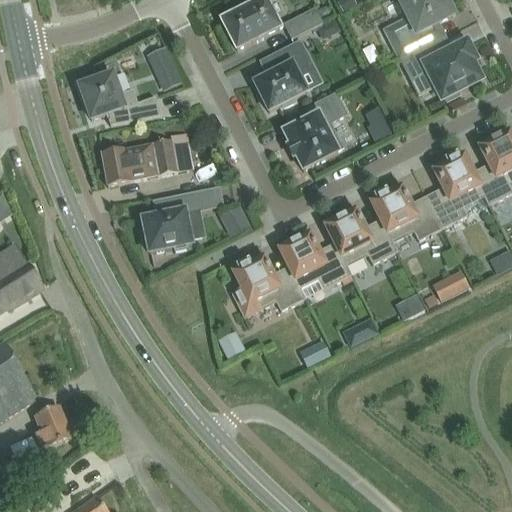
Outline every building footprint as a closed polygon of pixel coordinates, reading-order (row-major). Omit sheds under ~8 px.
[(391,45),(400,62),(438,43),(431,30),(441,24),(441,23),(448,20),(448,21),(452,19),(447,9),(446,5),(449,3),(447,0),(400,0),(398,1),(409,22),(391,31),(397,42),(398,45),(394,47),(392,44),(391,45)] [(222,24),(237,53),(252,45),(252,46),(267,38),(280,31),(265,2),(250,10),(249,8),(237,14),(238,16),(222,24)] [(283,27),(291,43),(323,27),(315,11),(283,27)] [(311,68),(299,46),(261,66),(271,85),(257,93),(269,115),(283,108),(284,111),(294,106),(292,103),(306,96),(296,76),(311,68)] [(458,95),(481,83),(472,66),(475,64),(466,46),(437,61),(430,47),(401,62),(413,85),(428,77),(442,103),(445,102),(447,105),(459,99),(458,95)] [(176,74),(159,82),(165,95),(182,87),(176,74)] [(110,129),(162,119),(155,101),(138,107),(133,93),(119,98),(113,79),(80,90),(91,123),(108,117),(111,123),(108,123),(110,129)] [(175,109),(202,103),(198,86),(171,92),(175,109)] [(288,151),(288,153),(292,151),(296,159),(293,161),(293,162),(296,161),(303,174),(338,157),(337,155),(342,152),(335,140),(330,142),(324,130),(347,118),(336,96),(286,122),(286,123),(293,120),(297,129),(284,136),(291,150),(288,151)] [(475,180),(484,198),(483,199),(488,209),(511,197),(511,193),(508,186),(511,183),(511,139),(510,136),(507,137),(505,133),(492,140),(494,144),(480,152),(490,172),(475,180)] [(103,157),(102,157),(108,189),(108,190),(110,190),(120,188),(144,183),(158,180),(188,173),(182,141),(103,157)] [(444,196),(428,204),(443,232),(467,220),(462,209),(483,199),(484,198),(475,180),(464,160),(460,162),(458,157),(444,164),(447,169),(434,175),(444,196)] [(371,207),(382,228),(391,246),(392,245),(413,234),(418,245),(443,232),(428,204),(412,212),(402,191),(389,198),(386,193),(373,200),(376,205),(371,207)] [(185,217),(198,214),(195,198),(154,206),(157,221),(143,224),(150,257),(173,252),(174,255),(188,252),(187,249),(191,248),(185,217)] [(2,200),(0,202),(0,228),(0,229),(13,221),(2,200)] [(325,230),(336,251),(345,269),(346,268),(367,258),(373,268),(398,256),(392,245),(391,246),(382,228),(366,236),(356,215),(341,222),(339,217),(326,224),(328,229),(325,230)] [(280,254),(290,275),(299,293),(301,292),(321,281),(327,292),(352,279),(346,268),(345,269),(336,251),(321,259),(310,238),(296,246),(293,241),(280,248),(282,252),(280,254)] [(511,250),(501,257),(510,273),(511,272),(511,250)] [(234,277),(242,293),(244,297),(236,301),(245,320),(275,305),(281,315),(306,302),(301,292),(299,293),(290,275),(275,282),(264,262),(251,268),(249,264),(236,270),(238,275),(234,277)] [(0,271),(0,270),(0,316),(13,308),(15,310),(43,292),(26,265),(5,278),(0,271)] [(439,303),(483,286),(475,267),(444,280),(448,289),(435,294),(439,303)] [(416,296),(406,306),(418,318),(428,309),(416,296)] [(355,329),(363,343),(388,330),(380,315),(355,329)] [(238,350),(254,342),(248,329),(231,337),(238,350)] [(319,364),(343,352),(335,336),(312,348),(319,364)] [(0,425),(38,402),(5,347),(0,350),(0,425)] [(33,435),(41,454),(71,442),(58,410),(35,420),(40,432),(33,435)] [(77,506),(69,511),(105,511),(97,500),(81,511),(77,506)]
